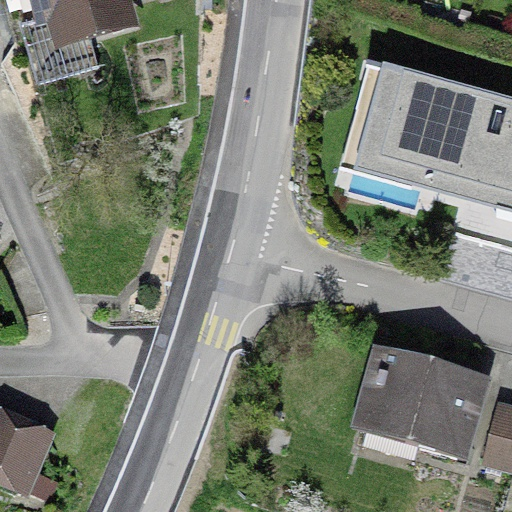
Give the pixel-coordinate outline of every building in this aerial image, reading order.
[(75,20),(80,36),(128,23),(121,0),(1,0),(14,44),(33,18),(43,15),(44,21),(66,15),(75,20)] [(511,221),(511,106),(403,77),(379,164),(502,198),(496,217),(511,221)] [(419,449),(456,460),(479,380),(385,354),(365,424),(422,440),(419,449)] [(511,474),(511,415),(498,412),(484,467),(511,474)] [(0,483),(25,494),(48,439),(0,417),(0,483)]
